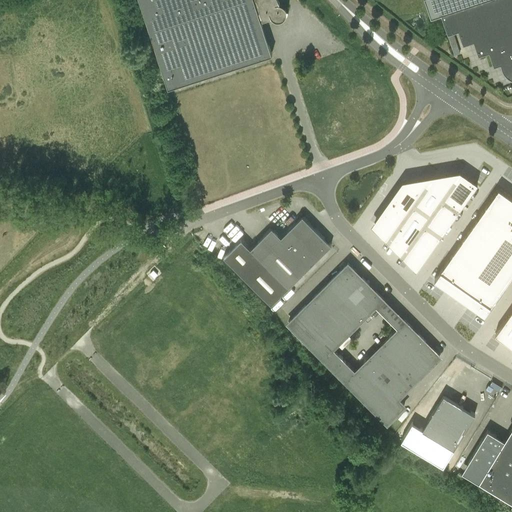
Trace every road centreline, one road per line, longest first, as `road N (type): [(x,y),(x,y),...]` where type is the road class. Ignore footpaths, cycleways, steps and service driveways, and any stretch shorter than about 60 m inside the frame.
road 1 (residential): [(319,176),(352,236),(450,334),(511,377)]
road 2 (unclassified): [(171,237),(194,221),(319,176)]
road 3 (unclassified): [(319,176),(389,150),(445,87)]
road 4 (unclassified): [(445,87),(336,0)]
